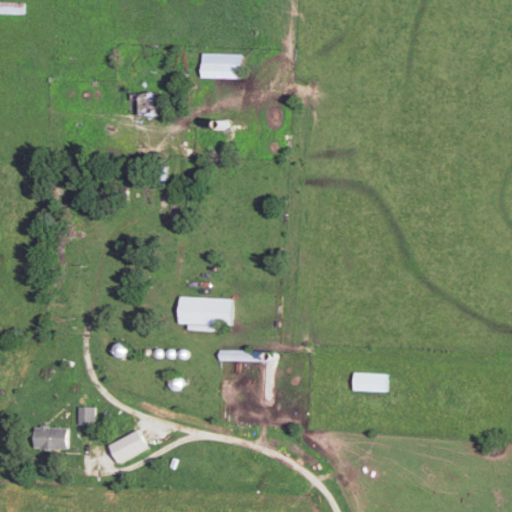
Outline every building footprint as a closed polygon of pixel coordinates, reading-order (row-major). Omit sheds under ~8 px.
[(207,75),(248,76),(248,51),(208,50),(207,75)] [(238,323),(239,296),(186,294),(186,321),(238,323)] [(392,390),(393,371),(359,370),(359,389),(392,390)] [(98,422),(99,405),(83,404),(82,421),(98,422)] [(40,446),(73,447),(74,425),(41,424),(40,446)] [(154,447),(146,428),(116,441),(123,459),(154,447)]
